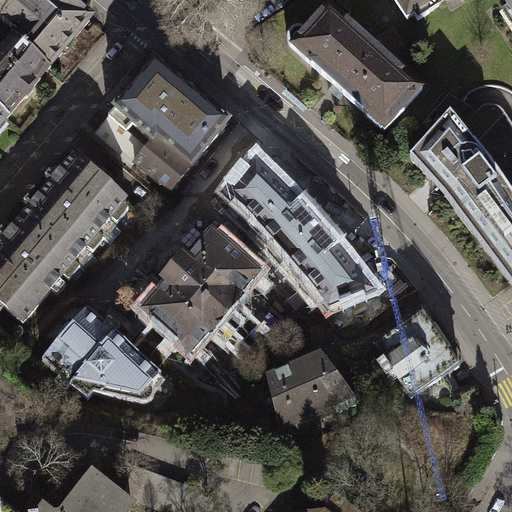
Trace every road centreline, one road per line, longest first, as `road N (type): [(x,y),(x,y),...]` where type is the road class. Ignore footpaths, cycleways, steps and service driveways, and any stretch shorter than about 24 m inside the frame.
road 1 (tertiary): [(195,50),(394,222),(511,378)]
road 2 (residential): [(156,17),(0,201)]
